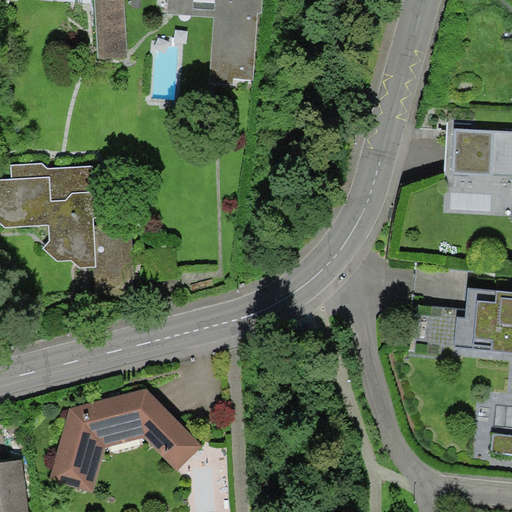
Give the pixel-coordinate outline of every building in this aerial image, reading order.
[(91,0),(94,62),(126,61),(124,0),(91,0)] [(156,0),(156,16),(210,18),(208,66),(202,66),(201,85),(235,86),(235,80),(255,81),(258,15),(262,15),(262,0),(156,0)] [(511,130),(448,128),(446,173),(509,176),(508,190),(511,190),(511,130)] [(10,181),(0,181),(0,225),(4,229),(45,225),(45,242),(38,248),(55,264),(68,261),(78,273),(92,269),(94,299),(138,298),(128,167),(51,172),(42,164),(9,165),(10,181)] [(450,312),(446,346),(511,353),(511,379),(511,390),(511,290),(466,286),(463,313),(450,312)] [(70,410),(50,478),(92,492),(102,451),(141,440),(175,472),(197,447),(143,390),(70,410)] [(511,438),(491,437),(490,456),(511,457),(511,438)] [(24,511),(16,461),(0,463),(0,511),(24,511)]
